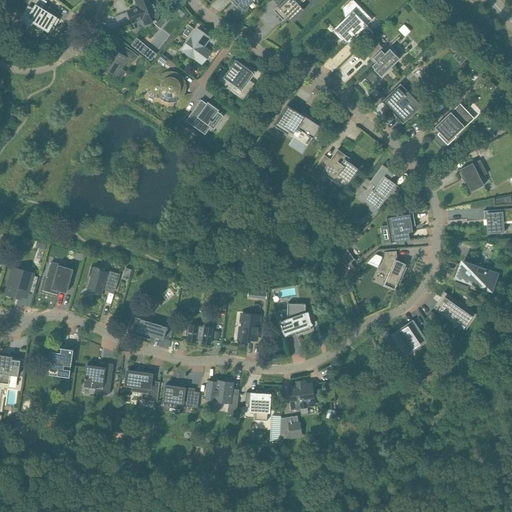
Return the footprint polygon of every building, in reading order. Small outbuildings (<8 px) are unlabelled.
[(47,2),(44,0),(37,0),(32,9),(29,7),(23,17),(43,29),(41,33),(49,38),(55,27),(53,26),(58,17),(43,8),(47,2)] [(138,7),(128,11),(133,24),(143,19),(145,25),(154,21),(154,22),(157,21),(156,20),(160,19),(153,1),(149,3),(148,0),(136,0),(135,0),(138,7)] [(233,0),(232,1),(237,7),(239,5),(245,11),(255,1),(254,0),(233,0)] [(280,9),(276,13),(284,21),(287,17),(290,15),(294,19),(304,10),(299,5),(304,0),(284,0),(278,6),(280,9)] [(350,1),(343,8),(345,18),(332,31),(345,43),(349,39),(351,41),(367,25),(354,11),(359,6),(358,5),(356,8),(350,1)] [(404,24),(399,29),(405,36),(411,31),(404,24)] [(189,25),(183,34),(188,37),(194,29),(189,25)] [(204,34),(198,29),(182,50),(202,64),(211,51),(205,46),(208,41),(202,37),(204,34)] [(137,39),(132,45),(151,60),(156,54),(137,39)] [(378,44),(367,55),(372,60),(373,58),(376,62),(372,66),(375,69),(372,71),(379,79),(400,59),(390,49),(386,52),(378,44)] [(126,56),(113,48),(106,60),(104,59),(99,67),(115,76),(127,57),(126,56)] [(139,56),(131,50),(126,56),(127,57),(135,61),(139,56)] [(230,69),(223,78),(242,92),(256,72),(244,63),(242,65),(237,61),(231,69),(230,69)] [(174,101),(178,99),(179,100),(178,102),(177,104),(176,107),(176,110),(176,111),(177,113),(179,114),(193,94),(194,94),(193,93),(182,95),(178,92),(185,89),(185,86),(181,77),(177,74),(172,73),(167,73),(167,72),(167,70),(166,68),(165,67),(164,66),(163,65),(154,67),(153,66),(134,89),(134,91),(138,97),(138,96),(140,96),(141,95),(143,94),(144,93),(145,92),(146,91),(147,89),(148,89),(149,92),(151,94),(156,97),(160,96),(160,97),(162,98),(162,99),(164,101),(169,102),(172,102),(172,101),(174,101)] [(478,70),(467,79),(476,88),(485,80),(481,76),(483,75),(478,70)] [(383,103),(385,101),(398,115),(396,117),(403,124),(422,106),(408,92),(405,95),(397,87),(382,102),(383,103)] [(201,99),(186,120),(205,135),(211,126),(209,125),(211,122),(211,123),(213,121),(212,120),(219,110),(208,102),(207,104),(201,99)] [(302,111),(290,103),(275,126),(288,135),(293,126),(313,138),(321,126),(301,113),(302,111)] [(448,145),(456,136),(455,137),(454,135),(472,118),(466,112),(467,111),(461,105),(451,114),(450,113),(451,112),(435,127),(435,128),(436,127),(440,132),(438,134),(448,145)] [(185,128),(177,121),(173,126),(182,132),(185,128)] [(331,160),(325,155),(315,169),(324,175),(326,173),(330,176),(331,175),(334,178),(337,174),(339,176),(348,182),(349,181),(358,169),(350,163),(349,164),(347,162),(350,158),(338,149),(331,160)] [(473,163),(460,169),(461,172),(460,172),(459,172),(463,179),(464,178),(471,192),(484,185),(480,177),(486,173),(487,174),(487,173),(480,159),(473,163)] [(383,165),(371,181),(367,179),(377,186),(369,197),(380,205),(374,212),(375,213),(395,185),(402,190),(403,189),(390,180),(395,174),(383,165)] [(487,233),(487,234),(504,232),(504,221),(511,220),(511,208),(484,210),(484,220),(485,220),(485,219),(487,219),(488,225),(487,225),(488,233),(487,233)] [(413,213),(386,218),(391,243),(410,240),(408,227),(416,226),(413,213)] [(348,249),(341,254),(346,261),(344,262),(347,278),(356,270),(351,263),(355,260),(348,249)] [(384,252),(385,258),(379,270),(389,274),(384,285),(395,290),(399,281),(401,281),(407,267),(403,266),(404,264),(397,260),(396,251),(384,252)] [(84,254),(76,252),(74,259),(82,261),(84,254)] [(462,268),(460,268),(457,278),(472,284),(473,282),(481,285),(480,286),(491,290),(497,273),(486,269),(485,274),(477,271),(478,267),(470,264),(465,262),(462,268)] [(43,290),(43,291),(57,295),(57,294),(58,291),(64,292),(65,286),(68,287),(68,288),(74,269),(58,265),(56,271),(50,269),(48,277),(47,276),(46,277),(47,277),(43,290)] [(89,277),(89,276),(91,277),(87,289),(88,289),(88,288),(95,290),(94,293),(102,296),(104,290),(102,289),(103,286),(115,290),(115,291),(120,274),(108,270),(107,272),(101,270),(101,268),(94,266),(93,268),(92,267),(91,267),(88,277),(89,277)] [(126,267),(123,277),(129,278),(132,269),(126,267)] [(14,270),(8,292),(20,296),(20,293),(26,295),(31,275),(14,270)] [(455,282),(453,287),(467,291),(468,286),(455,282)] [(443,299),(436,308),(446,315),(464,328),(468,323),(474,314),(476,316),(477,314),(445,292),(441,297),(443,299)] [(306,304),(288,303),(287,319),(279,322),(282,331),(285,336),(290,334),(295,332),(296,335),(312,329),(311,327),(313,325),(311,321),(309,312),(306,312),(305,311),(306,311),(306,304)] [(257,340),(260,317),(246,315),(244,328),(240,328),(239,340),(249,341),(250,339),(257,340)] [(131,316),(126,332),(137,336),(137,334),(141,335),(141,337),(150,339),(151,335),(163,339),(167,326),(131,316)] [(399,330),(393,335),(403,350),(406,354),(412,351),(412,350),(412,349),(418,344),(419,346),(426,341),(413,322),(406,326),(407,328),(400,332),(399,330)] [(191,325),(190,325),(187,342),(188,342),(188,341),(195,342),(195,343),(196,340),(203,341),(202,344),(203,344),(210,345),(210,346),(213,329),(212,329),(212,330),(205,329),(205,328),(198,326),(198,327),(190,326),(191,325)] [(64,346),(51,345),(47,375),(70,377),(73,350),(64,349),(64,346)] [(0,383),(9,384),(11,375),(18,376),(20,360),(13,359),(13,356),(10,356),(11,354),(0,353),(0,383)] [(85,380),(84,386),(96,388),(97,386),(111,387),(114,364),(103,362),(103,367),(99,366),(87,364),(86,378),(85,378),(85,380)] [(143,371),(143,373),(127,371),(125,385),(131,386),(130,392),(145,394),(144,400),(155,402),(156,402),(159,382),(151,381),(152,374),(150,374),(150,372),(143,371)] [(208,380),(205,400),(213,401),(231,404),(234,382),(225,381),(225,383),(217,381),(217,379),(216,381),(208,380)] [(297,386),(290,387),(293,408),(315,405),(312,384),(304,385),(304,381),(296,382),(297,386)] [(176,386),(166,385),(163,406),(192,410),(194,389),(185,388),(186,386),(176,384),(176,386)] [(246,395),(245,410),(256,411),(255,423),(267,424),(269,394),(257,393),(257,396),(246,395)] [(124,413),(116,411),(113,432),(121,433),(124,413)] [(271,416),(270,441),(281,439),(282,418),(281,418),(281,416),(271,416)] [(282,418),(281,439),(290,437),(288,423),(298,422),(297,416),(282,418)]
